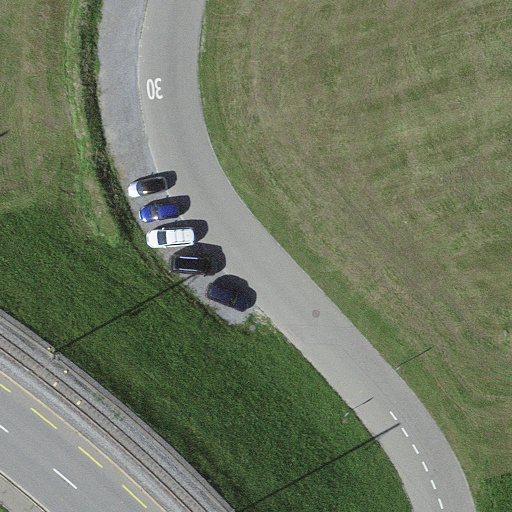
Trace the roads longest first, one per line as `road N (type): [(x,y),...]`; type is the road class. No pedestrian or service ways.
road 1 (unclassified): [(447,511),(424,439),(230,234),(183,146),(167,63),(180,0)]
road 2 (secondary): [(0,429),(97,511)]
